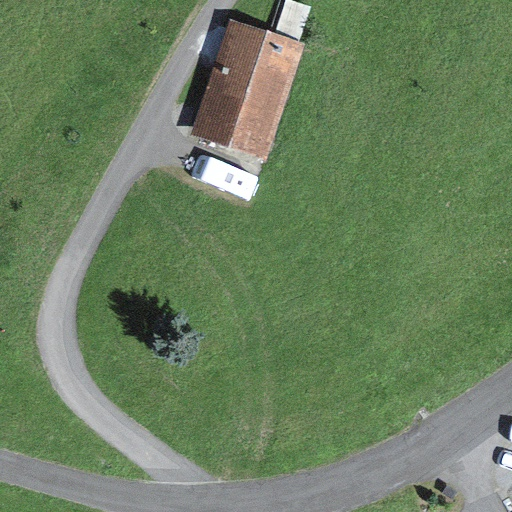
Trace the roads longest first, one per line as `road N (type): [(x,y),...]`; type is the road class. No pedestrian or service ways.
road 1 (residential): [(220,0),(79,252),(57,328),(68,374),(94,410),(173,472),(182,508)]
road 2 (unclassified): [(511,388),(457,426),(311,493),(182,508)]
road 3 (unclassified): [(182,508),(104,497),(0,465)]
